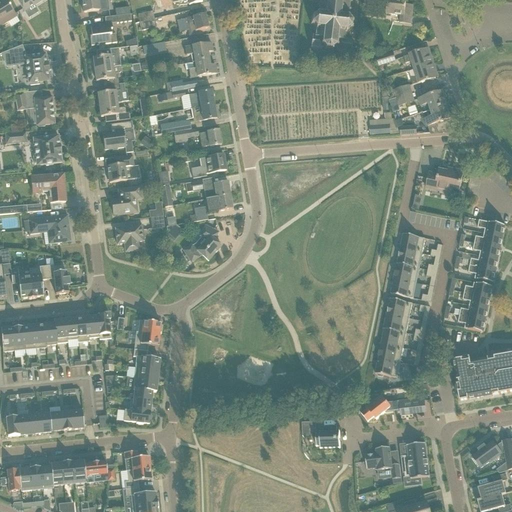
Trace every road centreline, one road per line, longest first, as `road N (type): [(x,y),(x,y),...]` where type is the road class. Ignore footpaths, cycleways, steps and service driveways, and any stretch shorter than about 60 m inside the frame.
road 1 (residential): [(99,287),(58,0)]
road 2 (residential): [(416,142),(402,227),(450,238),(425,366)]
road 3 (residential): [(247,155),(254,233),(238,260),(177,308)]
road 4 (residential): [(170,437),(0,452)]
road 5 (residential): [(416,142),(247,155)]
road 6 (residential): [(218,0),(247,155)]
road 7 (residential): [(177,308),(184,324),(170,437)]
